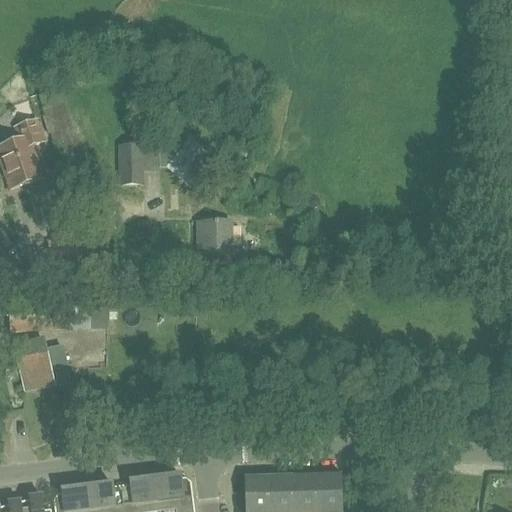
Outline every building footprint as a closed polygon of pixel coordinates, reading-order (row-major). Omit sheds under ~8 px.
[(46,120),(68,112),(65,102),(43,109),(46,120)] [(72,122),(68,112),(46,120),(50,130),(72,122)] [(0,158),(6,178),(0,180),(0,197),(3,206),(20,200),(17,188),(42,180),(40,173),(45,171),(46,174),(52,172),(35,122),(16,128),(21,142),(0,148),(0,158)] [(76,133),(72,122),(50,130),(53,140),(76,133)] [(79,143),(76,133),(53,140),(57,151),(79,143)] [(168,147),(167,149),(163,146),(161,149),(159,147),(160,170),(166,170),(194,194),(219,166),(191,141),(186,147),(183,149),(180,146),(178,149),(175,146),(171,149),(168,147)] [(83,153),(79,143),(57,151),(61,161),(83,153)] [(144,187),(143,147),(119,147),(120,188),(144,187)] [(86,163),(83,153),(61,161),(64,171),(86,163)] [(90,173),(86,163),(64,171),(68,181),(90,173)] [(93,184),(90,173),(68,181),(71,191),(93,184)] [(97,194),(93,184),(71,191),(75,202),(97,194)] [(101,204),(97,194),(75,202),(78,212),(101,204)] [(104,214),(101,204),(78,212),(82,222),(104,214)] [(108,224),(104,214),(82,222),(86,232),(108,224)] [(199,254),(199,266),(239,265),(239,253),(232,253),(231,227),(201,227),(202,254),(199,254)] [(73,333),(73,308),(11,308),(11,333),(73,333)] [(49,375),(43,354),(41,348),(9,354),(21,396),(53,389),(70,386),(66,373),(49,375)] [(314,499),(314,511),(342,511),(341,476),(341,478),(318,478),(319,499),(314,499)] [(171,511),(176,511),(175,511),(194,511),(191,484),(185,480),(181,480),(180,477),(155,480),(159,511),(171,511)] [(290,511),(314,511),(314,499),(319,499),(318,478),(294,479),(295,500),(290,500),(290,511)] [(266,511),(290,511),(290,500),(295,500),(294,479),(270,480),(271,501),(266,501),(266,511)] [(130,487),(121,488),(124,511),(159,511),(155,480),(130,484),(130,487)] [(271,501),(270,480),(245,481),(246,511),(266,511),(266,501),(271,501)] [(87,489),(89,511),(124,511),(121,488),(113,489),(112,486),(87,489)] [(54,511),(89,511),(87,489),(62,493),(62,496),(58,496),(53,502),(54,511)] [(29,500),(30,504),(21,506),(20,507),(21,511),(43,511),(42,501),(42,498),(29,500)]
